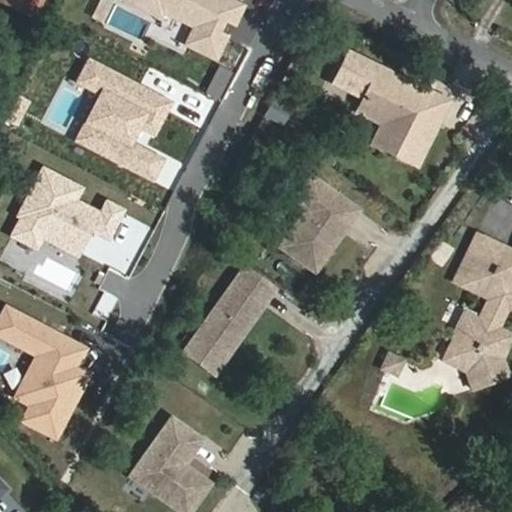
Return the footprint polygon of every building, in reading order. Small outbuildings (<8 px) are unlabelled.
[(0,0),(33,17),(40,0),(0,0)] [(421,88),(358,57),(343,87),(373,102),(366,116),(390,128),(409,137),(399,157),(425,169),(456,105),(430,92),(428,97),(418,92),(421,88)] [(430,92),(421,88),(418,92),(428,97),(430,92)] [(286,126),(295,110),(279,101),(270,118),(286,126)] [(399,157),(409,137),(390,128),(381,148),(399,157)] [(310,215),(287,248),(320,272),(350,232),(346,229),(360,209),(318,178),(298,206),(310,215)] [(350,232),(364,212),(360,209),(346,229),(350,232)] [(464,369),(499,356),(495,343),(507,324),(492,315),(505,294),(511,298),(511,274),(506,271),(511,261),(511,232),(489,219),(475,243),(482,247),(468,268),(493,283),(484,300),(468,290),(456,310),(459,312),(443,337),(456,344),(458,355),(464,369)] [(461,264),(468,268),(482,247),(475,243),(461,264)] [(269,305),(279,291),(250,270),(189,354),(218,375),(235,352),(225,344),(231,336),(249,334),(263,313),(259,310),(265,302),(269,305)] [(259,310),(263,313),(269,305),(265,302),(259,310)] [(235,352),(249,334),(231,336),(225,344),(235,352)] [(440,342),(458,355),(456,344),(443,337),(440,342)] [(502,364),(499,356),(464,369),(467,377),(502,364)] [(195,456),(205,442),(175,421),(134,478),(181,511),(194,511),(213,486),(186,467),(174,459),(182,447),(195,456)] [(174,459),(186,467),(195,456),(182,447),(174,459)]
